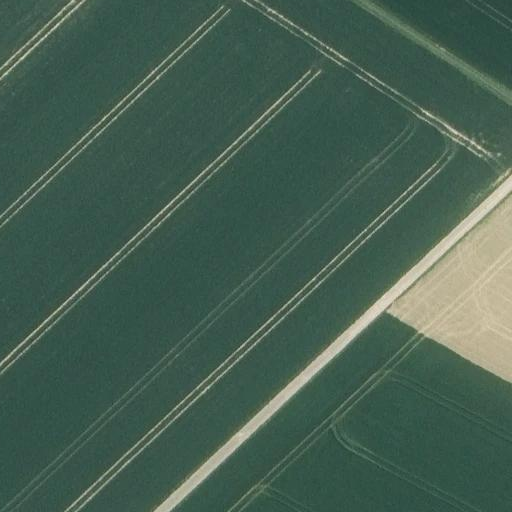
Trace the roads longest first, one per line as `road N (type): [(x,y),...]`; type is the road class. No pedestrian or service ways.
road 1 (track): [(511,182),(162,511)]
road 2 (track): [(361,0),(511,100)]
